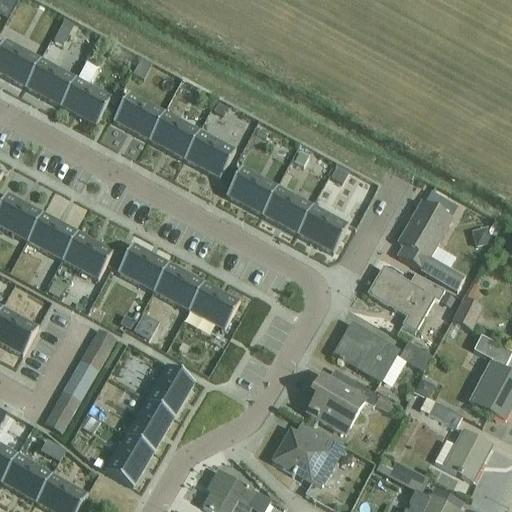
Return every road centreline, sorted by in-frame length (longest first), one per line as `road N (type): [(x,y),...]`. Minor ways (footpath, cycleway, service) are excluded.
road 1 (residential): [(321,294),(0,112)]
road 2 (residential): [(222,436),(253,420),(321,294)]
road 3 (residential): [(321,294),(350,270),(398,184)]
